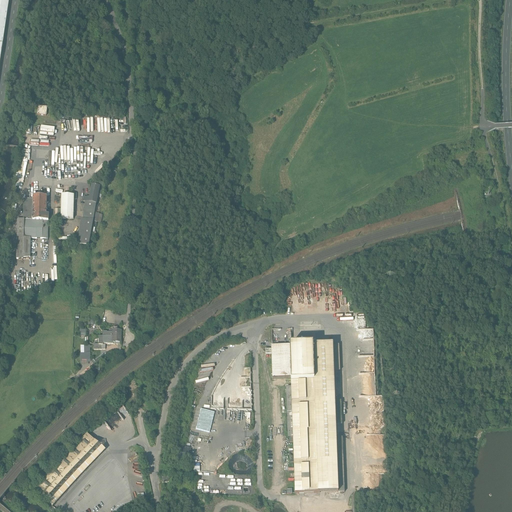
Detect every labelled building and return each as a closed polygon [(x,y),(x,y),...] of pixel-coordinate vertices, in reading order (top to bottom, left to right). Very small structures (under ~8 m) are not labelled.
[(0,0),(0,62),(9,0),(0,0)] [(47,107),(38,106),(37,115),(46,116),(47,107)] [(99,187),(93,186),(91,187),(89,199),(84,198),(83,202),(86,202),(96,204),(98,194),(99,190),(99,187)] [(46,197),(33,196),(33,199),(24,199),(23,220),(17,220),(17,260),(30,258),(31,238),(47,239),(48,231),(48,221),(48,215),(45,215),(46,197)] [(72,196),(62,196),(61,220),(73,220),(73,197),(72,196)] [(96,204),(86,202),(85,210),(83,220),(82,220),(78,245),(89,245),(92,227),(95,213),(96,204)] [(117,326),(113,326),(113,331),(106,331),(103,331),(103,335),(121,335),(121,329),(117,329),(117,326)] [(103,335),(99,335),(99,342),(97,343),(94,343),(94,348),(105,348),(105,342),(113,342),(113,343),(121,343),(121,335),(103,335)] [(339,345),(313,345),(313,341),(301,342),(301,346),(271,347),(272,379),(291,378),(291,388),(286,388),(288,438),(289,438),(289,443),(293,443),(293,453),(290,453),(290,463),(294,463),(295,494),(338,493),(338,492),(340,492),(340,494),(343,494),(343,492),(344,492),(342,437),(336,438),(335,425),(342,425),(341,397),(334,397),(333,371),(340,371),(339,345)] [(114,412),(94,427),(99,432),(116,414),(114,412)] [(87,434),(34,490),(53,507),(104,451),(87,434)] [(137,450),(129,452),(136,477),(144,475),(137,450)]
